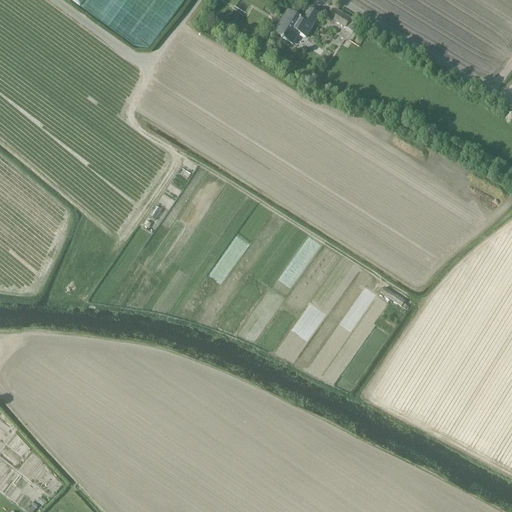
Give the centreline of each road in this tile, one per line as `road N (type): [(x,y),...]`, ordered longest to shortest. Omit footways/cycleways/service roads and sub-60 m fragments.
road 1 (track): [(511,221),(424,306),(147,137),(130,122),(150,69)]
road 2 (unclassified): [(196,0),(150,69),(52,0)]
road 3 (unclassified): [(503,99),(340,0)]
